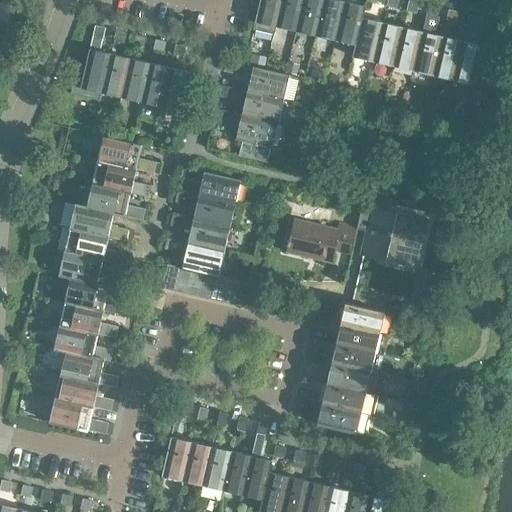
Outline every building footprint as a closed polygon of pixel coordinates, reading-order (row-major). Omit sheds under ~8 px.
[(276,26),(281,0),(260,0),(254,29),(274,34),(276,26)] [(296,31),(303,0),(281,0),(276,26),(296,31)] [(316,35),(324,0),(303,0),(296,31),(316,35)] [(337,40),(346,2),(338,0),(324,0),(316,35),(337,40)] [(397,8),(399,0),(388,0),(387,6),(397,8)] [(417,13),(419,2),(409,0),(407,10),(417,13)] [(363,18),(366,6),(346,2),(337,40),(356,45),(363,18)] [(434,75),(443,36),(432,34),(432,30),(434,29),(435,29),(437,28),(438,27),(440,17),(439,16),(438,17),(437,17),(439,7),(429,5),(423,32),(414,70),(434,75)] [(459,12),(449,9),(447,19),(457,22),(459,12)] [(479,16),(469,14),(466,24),(477,26),(479,16)] [(374,61),(383,23),(363,18),(356,45),(353,56),(374,61)] [(394,66),(403,27),(383,23),(374,61),(394,66)] [(106,27),(96,25),(95,25),(93,35),(103,38),(106,27)] [(414,70),(423,32),(403,27),(394,66),(414,70)] [(127,32),(117,30),(114,40),(124,42),(127,32)] [(146,37),(136,35),(134,45),(144,47),(146,37)] [(454,79),(462,41),(443,36),(434,75),(454,79)] [(166,42),(156,39),(154,49),(164,52),(166,42)] [(483,46),(462,41),(454,79),(474,84),(483,46)] [(186,46),(176,44),(173,54),(184,56),(186,46)] [(101,92),(110,53),(90,49),(81,87),(101,92)] [(122,97),(131,58),(110,53),(101,92),(122,97)] [(253,53),(251,63),(266,67),(269,57),(253,53)] [(142,102),(151,63),(131,58),(122,97),(142,102)] [(237,74),(240,63),(226,60),(224,71),(237,74)] [(162,106),(171,68),(151,63),(142,102),(162,106)] [(290,75),(253,66),(248,91),(284,99),(290,75)] [(191,72),(171,68),(162,106),(183,111),(192,72),(191,72)] [(308,70),(306,76),(318,79),(320,73),(308,70)] [(330,75),(327,87),(336,89),(339,77),(330,75)] [(234,88),(221,85),(218,95),(232,98),(234,88)] [(278,123),(284,99),(248,91),(242,115),(278,123)] [(229,111),(215,108),(213,119),(226,122),(229,111)] [(273,147),(278,123),(242,115),(229,111),(226,122),(240,125),(237,139),(242,140),(239,155),(266,162),(270,147),(273,147)] [(98,160),(137,169),(158,174),(160,163),(145,159),(145,161),(139,160),(142,145),(104,136),(98,160)] [(133,183),(137,169),(98,160),(93,184),(131,193),(149,196),(151,186),(140,183),(139,185),(133,183)] [(197,170),(184,167),(181,178),(195,181),(197,170)] [(241,180),(205,172),(199,196),(235,204),(241,180)] [(128,207),(131,193),(93,184),(88,206),(76,203),(76,204),(126,216),(143,220),(146,209),(134,206),(134,208),(128,207)] [(230,228),(235,204),(199,196),(178,192),(176,202),(189,205),(197,207),(194,220),(230,228)] [(126,217),(126,216),(76,204),(71,227),(109,236),(126,240),(129,229),(111,225),(114,214),(126,217)] [(429,219),(363,204),(357,229),(369,231),(363,255),(418,268),(429,219)] [(40,209),(37,221),(48,223),(51,212),(40,209)] [(224,252),(230,228),(194,220),(173,215),(171,226),(191,230),(188,244),(224,252)] [(37,221),(34,233),(46,236),(48,223),(37,221)] [(335,249),(350,253),(356,228),(340,224),(338,231),(295,221),(290,240),(288,240),(287,245),(289,245),(288,251),(332,261),(335,249)] [(105,251),(109,236),(71,227),(65,251),(103,260),(121,264),(124,253),(112,250),(111,252),(105,251)] [(178,252),(181,241),(167,238),(165,249),(178,252)] [(219,276),(224,252),(188,244),(183,268),(192,270),(203,272),(215,275),(219,276)] [(100,274),(103,260),(65,251),(60,274),(110,286),(115,287),(118,276),(106,273),(106,275),(100,274)] [(174,290),(180,267),(168,264),(162,287),(174,290)] [(192,270),(183,268),(180,267),(174,290),(186,293),(192,270)] [(198,296),(203,272),(192,270),(186,293),(198,296)] [(210,298),(215,275),(203,272),(198,296),(210,298)] [(106,301),(110,286),(60,274),(59,275),(71,278),(66,301),(104,310),(122,314),(124,303),(112,300),(112,302),(106,301)] [(222,301),(227,278),(219,276),(215,275),(210,298),(222,301)] [(234,304),(239,280),(227,278),(222,301),(234,304)] [(250,283),(239,280),(234,304),(245,306),(250,283)] [(37,283),(35,293),(44,295),(47,285),(37,283)] [(355,292),(352,304),(392,313),(395,301),(355,292)] [(101,325),(104,310),(66,301),(60,325),(98,334),(99,334),(116,337),(119,327),(107,324),(107,326),(101,325)] [(336,323),(341,325),(388,335),(392,316),(393,314),(392,313),(352,304),(341,302),(336,323)] [(383,355),(388,335),(341,325),(336,323),(332,343),(375,353),(383,355)] [(95,348),(98,334),(60,325),(55,347),(105,360),(110,361),(113,350),(102,347),(101,349),(95,348)] [(383,355),(375,353),(332,343),(327,363),(379,375),(383,355)] [(101,374),(105,360),(55,347),(55,349),(66,352),(61,375),(99,383),(117,387),(119,376),(108,374),(107,376),(101,374)] [(374,394),(379,375),(327,363),(322,382),(374,394)] [(96,397),(99,383),(61,375),(56,398),(94,407),(111,411),(114,399),(102,397),(102,399),(96,397)] [(378,395),(374,394),(322,382),(318,402),(370,414),(373,415),(378,395)] [(91,421),(94,407),(56,398),(50,422),(88,431),(89,430),(106,434),(109,423),(97,420),(96,422),(91,421)] [(185,417),(188,404),(179,402),(176,415),(185,417)] [(365,435),(370,414),(318,402),(313,422),(313,423),(365,435)] [(206,422),(209,409),(200,407),(197,420),(206,422)] [(229,414),(220,411),(217,424),(226,426),(229,414)] [(248,418),(240,416),(237,429),(245,431),(248,418)] [(268,423),(260,421),(257,434),(265,436),(268,423)] [(398,433),(400,424),(392,422),(390,432),(398,433)] [(182,480),(191,442),(171,437),(162,476),(182,480)] [(203,485),(212,446),(191,442),(182,480),(203,485)] [(286,448),(276,445),(274,455),(284,458),(286,448)] [(223,490),(232,451),(212,446),(203,485),(223,490)] [(306,452),(296,450),(293,460),(304,462),(306,452)] [(243,495),(252,456),(232,451),(223,490),(243,495)] [(326,457),(316,455),(313,465),(323,467),(326,457)] [(273,461),(252,456),(243,495),(262,499),(260,511),(261,511),(270,472),(273,461)] [(346,461),(336,459),(333,469),(343,472),(346,461)] [(366,466),(356,464),(353,474),(363,476),(366,466)] [(385,471),(375,468),(373,479),(383,481),(385,471)] [(264,511),(281,511),(289,477),(270,472),(261,511),(264,511)] [(302,511),(309,481),(289,477),(281,511),(302,511)] [(13,482),(3,480),(2,480),(0,490),(10,492),(13,482)] [(323,511),(329,486),(309,481),(302,511),(323,511)] [(34,487),(23,484),(21,495),(31,497),(34,487)] [(344,511),(349,491),(329,486),(323,511),(344,511)] [(53,491),(43,489),(41,499),(51,502),(53,491)] [(365,511),(369,495),(349,491),(344,511),(365,511)] [(71,506),(73,496),(63,493),(61,504),(71,506)] [(387,511),(390,500),(369,495),(365,511),(387,511)] [(93,500),(83,498),(80,509),(91,511),(93,500)] [(0,511),(15,511),(17,508),(0,503),(0,511)]
